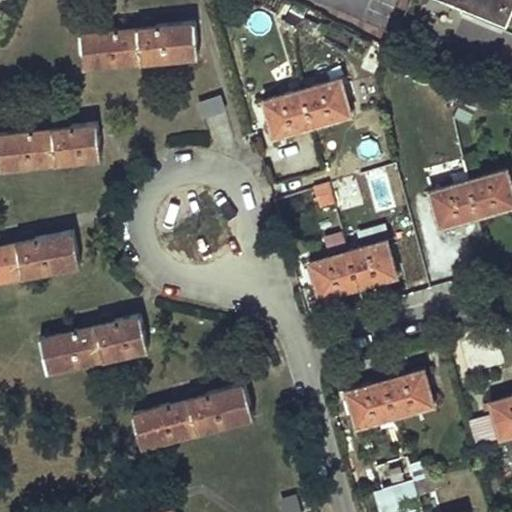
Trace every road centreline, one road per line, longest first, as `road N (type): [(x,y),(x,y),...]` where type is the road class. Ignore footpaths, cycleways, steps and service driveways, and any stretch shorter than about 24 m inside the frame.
road 1 (residential): [(308,349),(471,300),(511,300)]
road 2 (residential): [(237,268),(254,233),(247,197),(231,178),(187,167),(149,189)]
road 3 (residential): [(149,189),(136,218),(138,241),(167,278),(201,285),(237,268)]
road 4 (residential): [(349,511),(308,349)]
